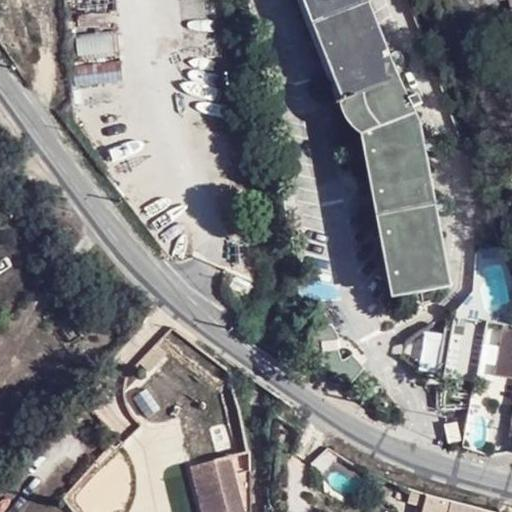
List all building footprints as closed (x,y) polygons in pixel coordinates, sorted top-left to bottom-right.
[(303,0),(344,101),(353,97),(314,0),(303,0)] [(372,143),(402,296),(452,287),(450,279),(443,280),(413,123),(393,81),(360,0),(314,0),(353,97),(344,101),(342,101),(363,145),(372,143)] [(443,280),(450,279),(421,122),(400,78),(369,0),(360,0),(393,81),(413,123),(443,280)] [(372,143),(363,145),(392,298),(402,296),(372,143)] [(476,382),(486,323),(454,316),(444,377),(476,382)] [(352,355),(344,362),(343,362),(342,362),(341,362),(341,361),(340,361),(340,360),(338,349),(324,351),(323,343),(337,341),(339,338),(338,336),(332,324),(299,324),(296,345),(350,385),(364,368),(352,355)] [(511,330),(502,329),(494,377),(511,379),(511,330)] [(457,422),(444,424),(448,443),(461,440),(457,422)] [(230,511),(228,486),(203,486),(205,511),(230,511)]
